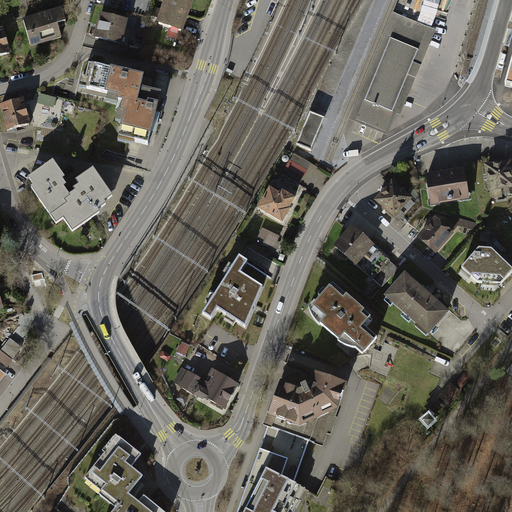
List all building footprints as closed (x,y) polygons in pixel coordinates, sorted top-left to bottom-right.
[(191,0),(165,0),(157,25),(180,33),(191,0)] [(62,10),(23,21),(31,49),(62,41),(58,27),(66,25),(62,10)] [(435,30),(393,13),(348,119),(387,135),(395,118),(396,114),(400,115),(435,30)] [(129,22),(100,15),(93,40),(122,47),(129,22)] [(3,30),(0,30),(0,59),(11,56),(3,30)] [(134,107),(138,89),(141,78),(86,65),(79,94),(120,103),(134,107)] [(151,80),(141,78),(138,89),(149,92),(151,80)] [(120,103),(117,114),(152,123),(159,94),(149,92),(138,89),(134,107),(120,103)] [(55,104),(57,95),(43,92),(42,102),(55,104)] [(23,101),(0,107),(0,108),(7,134),(30,127),(23,101)] [(309,112),(295,143),(309,149),(323,119),(309,112)] [(152,123),(117,114),(115,123),(120,124),(117,139),(147,145),(152,123)] [(403,117),(398,115),(392,128),(398,130),(403,117)] [(312,164),(294,154),(283,175),(300,184),(312,164)] [(511,176),(509,162),(480,167),(486,198),(511,193),(511,176)] [(63,180),(51,163),(27,180),(32,188),(29,189),(49,217),(64,207),(62,203),(68,199),(61,190),(64,187),(60,182),(63,180)] [(462,170),(424,177),(428,200),(466,193),(462,170)] [(68,199),(62,203),(64,207),(49,217),(55,226),(62,221),(71,235),(100,215),(98,213),(106,207),(103,204),(111,199),(92,172),(76,183),(79,187),(73,191),(75,194),(68,199)] [(410,198),(392,183),(377,201),(394,216),(410,198)] [(270,187),(257,209),(283,224),(291,211),(290,210),(297,199),(283,190),(281,194),(270,187)] [(434,220),(420,236),(435,251),(450,234),(434,220)] [(397,269),(353,228),(336,247),(380,287),(397,269)] [(280,237),(269,231),(263,242),(274,248),(280,237)] [(479,250),(462,270),(478,283),(501,285),(511,273),(511,270),(491,251),(479,250)] [(245,328),(262,286),(231,267),(201,312),(211,319),(218,310),(245,328)] [(445,313),(402,276),(384,296),(427,334),(445,313)] [(368,318),(330,285),(311,307),(324,318),(319,324),(337,341),(343,335),(363,352),(375,337),(362,325),(368,318)] [(11,336),(0,347),(0,358),(7,365),(23,347),(11,336)] [(183,340),(178,353),(186,355),(190,343),(183,340)] [(200,399),(201,398),(223,411),(239,385),(212,369),(208,377),(212,380),(210,384),(187,370),(178,385),(200,399)] [(303,384),(299,375),(290,379),(280,384),(265,425),(268,426),(309,440),(322,445),(345,384),(315,373),(311,384),(307,386),(306,383),(303,384)] [(440,396),(449,403),(459,391),(451,384),(440,396)] [(422,420),(428,427),(434,421),(429,415),(422,420)] [(309,440),(268,426),(247,485),(237,511),(293,511),(305,488),(294,483),(309,440)] [(151,511),(130,496),(145,477),(130,466),(138,456),(119,439),(106,454),(108,455),(88,482),(119,505),(114,511),(151,511)]
